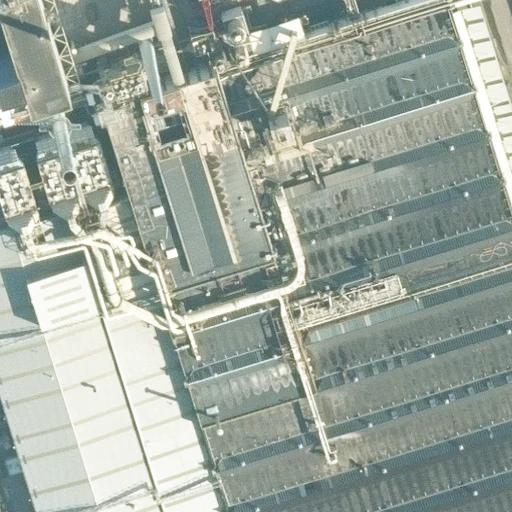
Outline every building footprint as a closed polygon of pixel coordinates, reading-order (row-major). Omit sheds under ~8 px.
[(0,72),(19,66),(25,88),(64,76),(40,0),(0,0),(0,8),(12,45),(0,49),(0,72)] [(511,511),(511,207),(447,0),(394,0),(252,44),(240,5),(220,12),(228,36),(207,42),(212,58),(97,92),(125,185),(0,224),(0,400),(2,400),(37,511),(511,511)] [(511,46),(500,0),(477,0),(496,74),(500,73),(511,120),(511,46)] [(261,19),(267,37),(304,26),(299,8),(261,19)] [(75,94),(69,102),(84,114),(90,106),(75,94)] [(30,135),(50,199),(108,181),(89,117),(30,135)] [(0,142),(0,192),(6,213),(35,205),(15,138),(0,142)]
